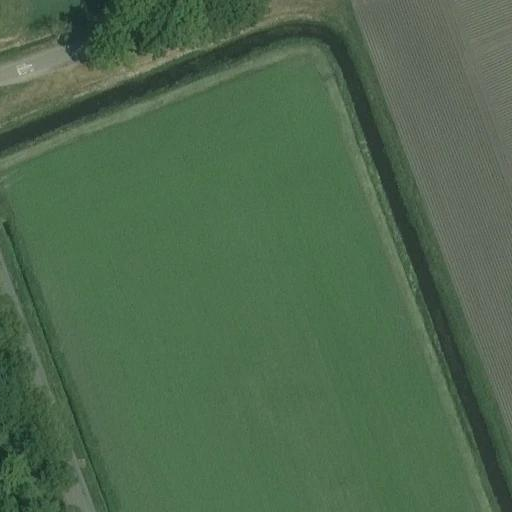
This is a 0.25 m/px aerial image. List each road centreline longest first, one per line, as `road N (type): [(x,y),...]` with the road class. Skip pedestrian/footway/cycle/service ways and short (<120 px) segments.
road 1 (tertiary): [(82,511),(0,285)]
road 2 (unclassified): [(0,78),(204,0)]
